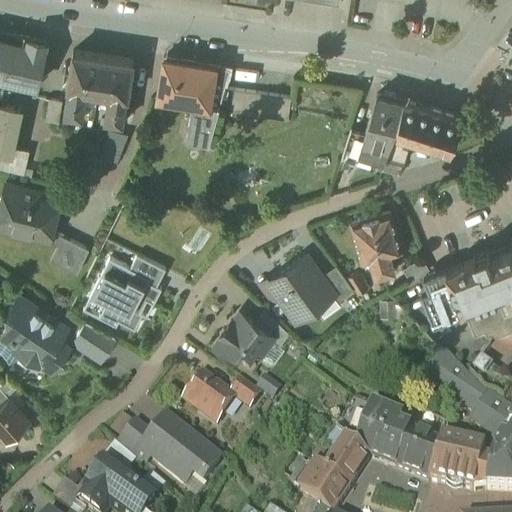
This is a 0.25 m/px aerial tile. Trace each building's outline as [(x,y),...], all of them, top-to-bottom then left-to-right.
[(46,40),(0,29),(0,74),(5,76),(37,83),(42,64),(41,63),(46,40)] [(100,54),(74,50),(68,86),(69,86),(86,89),(95,90),(100,54)] [(133,59),(100,54),(95,90),(109,92),(126,95),(128,95),(133,59)] [(230,67),(164,56),(157,97),(193,103),(187,138),(210,142),(230,67)] [(86,89),(69,86),(65,112),(82,115),(86,89)] [(292,96),(235,88),(231,110),(288,119),(292,96)] [(126,95),(109,92),(105,118),(122,121),(126,95)] [(365,131),(358,153),(359,153),(384,161),(386,156),(403,101),(377,94),(365,131)] [(62,100),(50,97),(46,119),(59,121),(62,100)] [(403,101),(386,156),(404,162),(409,146),(403,144),(406,137),(451,151),(461,117),(455,115),(407,99),(407,100),(404,99),(403,101)] [(0,149),(1,150),(11,152),(13,146),(17,124),(11,123),(14,106),(0,102),(0,149)] [(365,131),(351,126),(341,157),(356,162),(359,153),(358,153),(365,131)] [(13,146),(11,152),(1,150),(0,155),(0,167),(24,174),(30,150),(13,146)] [(102,166),(83,162),(79,178),(98,182),(102,166)] [(61,196),(6,182),(0,207),(0,219),(31,228),(30,234),(50,239),(52,229),(61,196)] [(391,211),(369,217),(367,215),(358,218),(356,220),(352,221),(364,269),(373,267),(375,274),(394,269),(390,253),(401,250),(391,211)] [(89,252),(55,236),(53,244),(59,247),(52,260),(78,274),(89,252)] [(474,257),(448,267),(447,266),(446,265),(424,274),(423,275),(428,287),(422,290),(421,291),(433,322),(435,323),(465,311),(464,307),(500,293),(505,304),(511,301),(511,246),(500,252),(500,253),(491,256),(488,249),(473,255),(474,257)] [(137,253),(130,266),(159,281),(166,268),(137,253)] [(321,276),(305,254),(271,279),(279,289),(275,291),(282,299),(290,301),(302,318),(333,295),(334,294),(321,276)] [(110,256),(90,295),(121,311),(117,319),(135,328),(143,313),(140,311),(150,291),(153,293),(159,281),(130,266),(110,256)] [(422,258),(404,269),(411,280),(429,269),(422,258)] [(354,289),(336,265),(321,276),(334,294),(333,295),(338,301),(354,289)] [(357,272),(348,277),(358,294),(368,289),(357,272)] [(500,293),(464,307),(465,311),(475,335),(485,331),(489,340),(511,330),(511,301),(505,304),(500,293)] [(56,321),(19,296),(8,312),(15,316),(4,332),(24,348),(22,352),(32,359),(40,357),(55,367),(67,347),(54,338),(52,339),(50,330),(56,321)] [(289,332),(263,308),(253,322),(274,336),(272,339),(280,345),(289,332)] [(253,322),(240,311),(215,346),(249,370),(272,339),(274,336),(253,322)] [(117,339),(85,322),(73,340),(103,360),(117,339)] [(24,348),(4,332),(0,339),(0,348),(10,360),(17,359),(22,352),(24,348)] [(468,377),(444,351),(426,378),(427,384),(433,388),(434,392),(438,395),(442,394),(457,404),(457,407),(461,409),(464,409),(476,416),(472,421),(473,426),(488,435),(488,438),(493,441),(496,441),(501,444),(502,443),(511,426),(511,410),(505,406),(498,401),(498,400),(497,400),(497,399),(485,395),(468,377)] [(511,397),(511,382),(481,360),(468,377),(485,395),(497,399),(497,400),(498,400),(498,401),(505,406),(511,397)] [(231,396),(202,375),(183,401),(218,426),(237,400),(231,396)] [(260,396),(240,383),(231,396),(237,400),(251,410),(260,396)] [(30,403),(13,384),(4,392),(9,398),(20,411),(30,403)] [(0,388),(0,405),(9,398),(4,392),(0,388)] [(293,401),(286,396),(281,403),(288,408),(293,401)] [(0,426),(8,436),(27,419),(20,411),(9,398),(0,405),(0,426)] [(403,418),(372,405),(355,447),(370,459),(396,469),(411,431),(400,427),(403,418)] [(224,459),(166,413),(149,434),(136,423),(117,447),(145,470),(151,462),(186,490),(195,478),(203,485),(224,459)] [(446,424),(422,413),(418,421),(420,424),(443,434),(446,424)] [(511,426),(502,443),(501,444),(494,457),(493,462),(482,459),(474,493),(486,491),(511,492),(511,426)] [(411,431),(396,469),(428,482),(440,443),(411,431)] [(355,447),(336,432),(325,448),(335,455),(324,472),(350,489),(370,459),(355,447)] [(485,447),(442,437),(440,443),(428,482),(474,493),(482,459),(485,447)] [(117,447),(115,445),(103,461),(112,467),(114,465),(127,475),(136,463),(117,447)] [(127,475),(114,465),(112,467),(105,477),(110,480),(106,487),(95,479),(78,502),(92,511),(110,511),(111,510),(113,511),(125,511),(126,510),(128,511),(148,511),(159,498),(127,475)] [(314,472),(304,466),(291,486),(300,494),(314,472)] [(324,472),(317,467),(314,472),(300,494),(319,507),(326,511),(335,511),(350,489),(324,472)]
